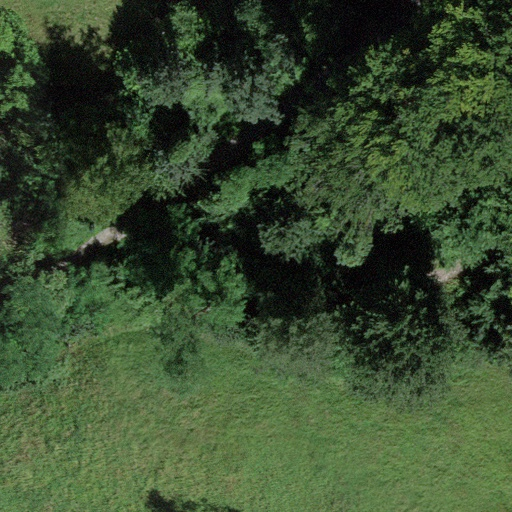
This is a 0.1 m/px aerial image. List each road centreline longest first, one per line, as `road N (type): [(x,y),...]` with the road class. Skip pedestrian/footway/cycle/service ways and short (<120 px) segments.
road 1 (track): [(0,276),(87,250),(445,0)]
road 2 (track): [(120,228),(199,289),(289,299),(511,251)]
